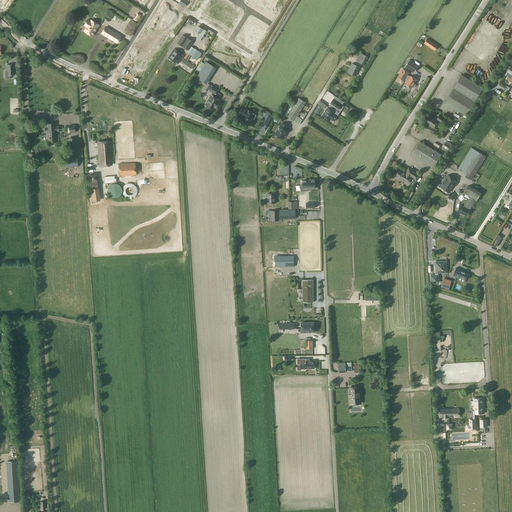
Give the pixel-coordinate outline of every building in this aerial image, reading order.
[(137,12),(133,19),(137,22),(142,15),(137,12)] [(90,22),(87,20),(84,25),(87,27),(84,31),(86,32),(86,33),(89,35),(90,35),(92,36),(98,25),(91,21),(90,22)] [(202,29),(198,26),(195,32),(199,34),(196,39),(200,41),(207,30),(203,28),(202,29)] [(71,45),(79,31),(73,27),(65,42),(71,45)] [(117,42),(120,37),(105,27),(102,33),(117,42)] [(253,36),(260,41),(263,36),(256,32),(253,36)] [(246,42),(249,35),(241,33),(239,39),(246,42)] [(188,50),(193,42),(183,35),(177,43),(188,50)] [(254,46),(257,43),(252,38),(249,42),(254,46)] [(438,46),(428,39),(425,44),(435,50),(438,46)] [(211,61),(218,64),(223,50),(216,48),(211,61)] [(183,55),(181,54),(174,49),(168,58),(175,63),(176,62),(178,63),(183,55)] [(199,59),(202,53),(197,50),(194,57),(199,59)] [(188,53),(181,63),(190,69),(193,65),(186,60),(190,55),(188,53)] [(364,65),(368,57),(362,53),(358,62),(364,65)] [(494,53),(490,57),(495,61),(499,57),(494,53)] [(228,55),(224,64),(231,67),(235,58),(228,55)] [(243,73),(247,62),(239,59),(235,70),(243,73)] [(414,72),(418,66),(410,60),(406,66),(414,72)] [(206,62),(196,77),(205,83),(215,67),(206,62)] [(356,76),(360,67),(352,64),(348,72),(356,76)] [(218,65),(216,67),(226,74),(227,72),(218,65)] [(511,78),(511,66),(503,77),(507,79),(509,77),(511,78)] [(399,71),(397,75),(399,76),(398,79),(404,81),(408,71),(402,69),(401,72),(399,71)] [(466,115),(483,88),(462,75),(445,102),(466,115)] [(411,88),(415,83),(417,80),(411,76),(405,84),(411,88)] [(218,89),(212,85),(209,90),(215,94),(218,89)] [(219,100),(211,95),(205,105),(212,110),(214,107),(218,109),(222,103),(218,101),(219,100)] [(294,120),(306,102),(299,98),(287,116),(294,120)] [(340,109),(343,105),(334,99),(331,103),(340,109)] [(316,110),(321,113),(325,106),(320,103),(316,110)] [(288,112),(291,106),(288,105),(288,106),(283,104),(281,109),(288,112)] [(246,110),(241,107),(238,113),(242,116),(240,120),(248,125),(250,122),(251,123),(255,116),(254,115),(254,114),(246,110)] [(334,121),(338,116),(335,114),(336,112),(328,107),(322,115),(330,120),(331,119),(334,121)] [(275,117),(269,113),(266,118),(272,122),(275,117)] [(437,120),(430,115),(425,122),(434,128),(438,120),(443,123),(445,119),(439,115),(437,120)] [(55,127),(55,123),(47,124),(47,128),(45,128),(45,131),(47,131),(48,135),(49,135),(49,140),(48,140),(48,142),(56,141),(56,140),(55,140),(55,135),(55,130),(57,130),(57,127),(55,127)] [(288,126),(282,123),(280,126),(275,134),(282,138),(284,134),(285,135),(288,131),(286,130),(288,126)] [(99,165),(111,164),(110,141),(98,142),(99,165)] [(433,168),(442,154),(420,141),(412,154),(433,168)] [(472,179),(486,157),(471,148),(458,170),(472,179)] [(65,166),(77,166),(76,158),(64,159),(65,166)] [(120,176),(136,175),(135,163),(119,164),(120,176)] [(419,175),(408,168),(406,173),(399,169),(395,176),(399,178),(398,179),(403,181),(404,179),(408,182),(410,180),(414,183),(419,175)] [(448,175),(440,186),(449,192),(457,181),(454,179),(453,179),(451,178),(451,177),(448,175)] [(304,185),(301,185),(301,191),(308,191),(308,189),(315,189),(315,180),(303,180),(304,185)] [(108,190),(108,191),(108,192),(108,193),(108,194),(109,194),(109,195),(110,196),(111,197),(112,197),(113,198),(114,198),(115,198),(116,198),(117,198),(118,198),(118,197),(119,197),(120,196),(121,195),(121,194),(122,194),(122,193),(122,192),(122,191),(122,190),(122,189),(122,188),(121,187),(121,186),(120,186),(120,185),(119,185),(118,184),(117,184),(116,184),(115,184),(114,184),(113,184),(112,184),(111,185),(110,185),(110,186),(109,186),(109,187),(108,188),(108,189),(108,190)] [(87,201),(97,201),(97,188),(94,188),(94,185),(84,185),(85,189),(87,189),(87,201)] [(469,196),(463,206),(465,207),(466,204),(468,205),(470,200),(475,202),(476,199),(477,200),(481,192),(468,185),(463,193),(469,196)] [(406,203),(412,192),(410,191),(404,202),(406,203)] [(508,196),(507,195),(509,193),(506,191),(502,198),(504,200),(505,198),(506,199),(504,202),(511,206),(511,205),(511,194),(510,193),(508,196)] [(266,203),(276,202),(276,194),(267,194),(268,200),(266,200),(266,203)] [(460,205),(457,211),(467,216),(470,209),(471,207),(472,207),(475,202),(470,200),(468,205),(466,204),(465,207),(463,206),(460,205)] [(279,219),(295,219),(295,211),(279,211),(279,219)] [(276,256),(276,266),(294,266),(294,256),(276,256)] [(437,273),(448,273),(447,262),(436,262),(437,273)] [(458,268),(455,275),(459,277),(458,280),(464,283),(465,279),(466,280),(466,279),(467,278),(468,276),(468,275),(468,274),(465,272),(466,271),(458,268)] [(443,279),(441,287),(448,290),(451,281),(443,279)] [(303,280),(303,302),(313,302),(313,280),(303,280)] [(314,323),(301,323),(302,333),(314,333),(314,323)] [(306,359),(297,359),(298,364),(301,364),(301,368),(306,368),(306,369),(314,369),(314,361),(306,361),(306,359)] [(347,389),(346,378),(339,378),(340,384),(335,385),(335,390),(347,389)] [(361,386),(349,387),(350,405),(362,404),(361,386)] [(473,401),(470,401),(471,405),(473,405),(474,410),(474,414),(476,413),(484,413),(484,398),(473,399),(473,401)] [(470,424),(466,424),(466,430),(476,430),(476,431),(478,431),(478,426),(476,426),(476,419),(476,413),(474,414),(474,410),(472,410),(472,419),(470,419),(470,424)] [(17,461),(6,461),(9,502),(20,502),(17,461)]
